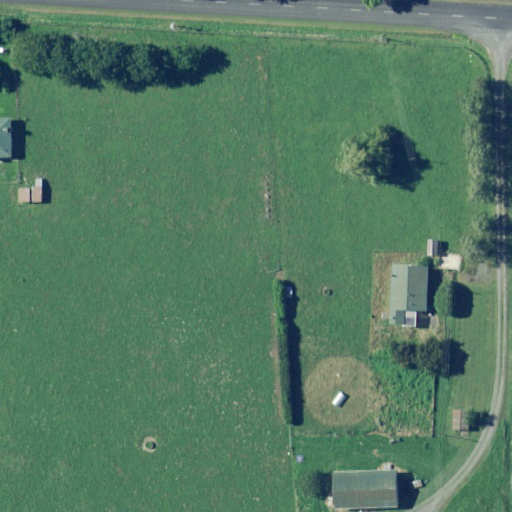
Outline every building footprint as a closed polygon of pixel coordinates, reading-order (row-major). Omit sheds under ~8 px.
[(0,160),(1,160),(1,158),(12,158),(11,119),(0,119),(0,160)] [(43,179),(36,179),(36,187),(19,187),(19,202),(42,202),(43,179)] [(437,255),(437,240),(427,240),(427,255),(437,255)] [(458,269),(458,255),(438,255),(438,269),(458,269)] [(382,311),(382,320),(389,320),(389,324),(405,325),(406,310),(424,311),(427,267),(393,265),(390,312),(382,311)] [(469,410),(453,410),(453,437),(468,437),(469,410)] [(397,508),(395,472),(333,474),(334,510),(397,508)]
